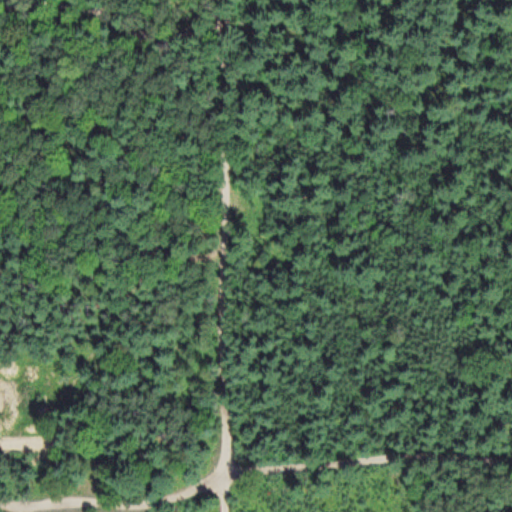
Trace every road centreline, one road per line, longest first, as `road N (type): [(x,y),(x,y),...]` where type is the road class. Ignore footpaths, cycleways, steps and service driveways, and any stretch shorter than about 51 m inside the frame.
road 1 (track): [(0,501),(141,507),(329,449),(511,458)]
road 2 (track): [(226,476),(228,0)]
